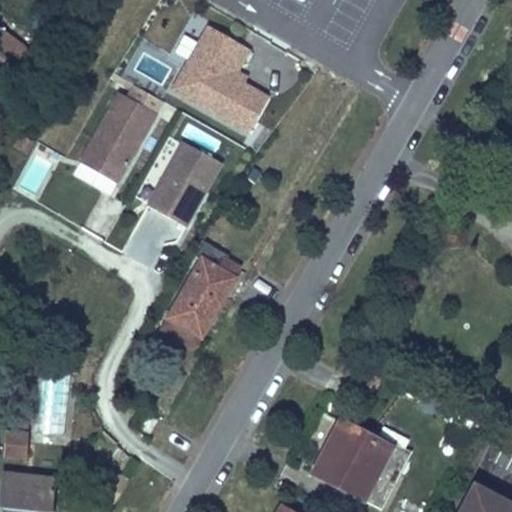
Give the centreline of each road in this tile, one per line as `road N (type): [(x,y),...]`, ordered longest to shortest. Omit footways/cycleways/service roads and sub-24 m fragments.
road 1 (residential): [(470,0),(175,511)]
road 2 (unknown): [(204,463),(139,428),(115,384),(113,342),(147,218)]
road 3 (unknown): [(379,160),(511,242)]
